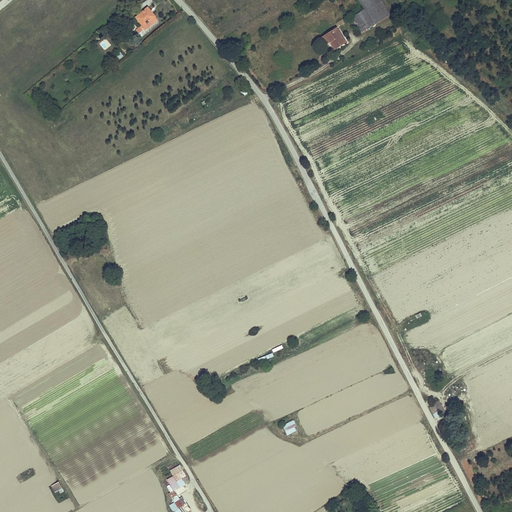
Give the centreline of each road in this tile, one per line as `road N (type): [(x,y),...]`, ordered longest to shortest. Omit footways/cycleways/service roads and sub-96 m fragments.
road 1 (unclassified): [(478,511),(263,97),(178,0)]
road 2 (unclassified): [(211,511),(0,153)]
